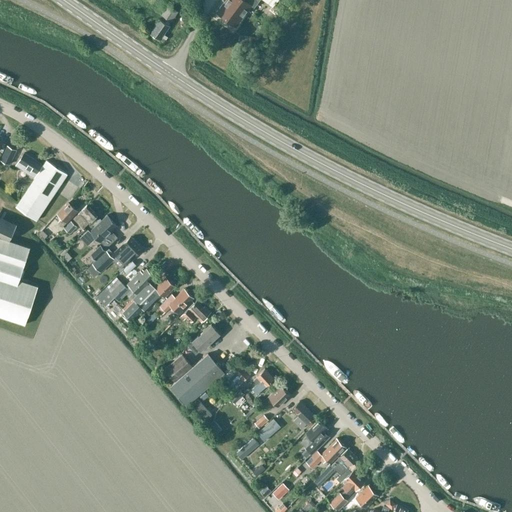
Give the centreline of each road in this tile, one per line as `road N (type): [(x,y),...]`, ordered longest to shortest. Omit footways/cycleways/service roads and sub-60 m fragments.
road 1 (residential): [(432,501),(97,173),(0,107)]
road 2 (primary): [(511,249),(260,130),(63,0)]
